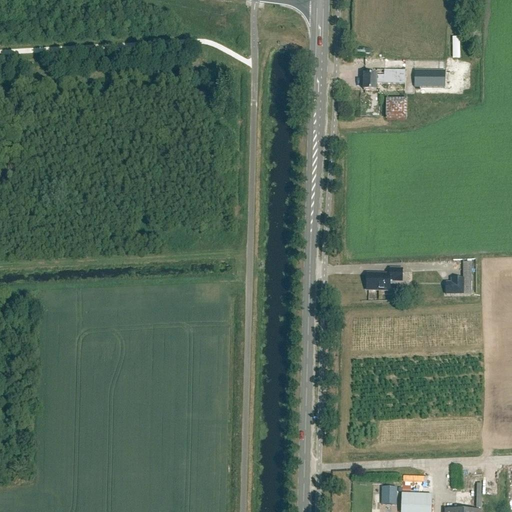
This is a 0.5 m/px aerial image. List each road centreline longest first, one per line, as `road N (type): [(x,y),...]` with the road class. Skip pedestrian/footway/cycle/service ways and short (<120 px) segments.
road 1 (tertiary): [(302,511),(319,6)]
road 2 (unclassified): [(242,511),(254,63)]
